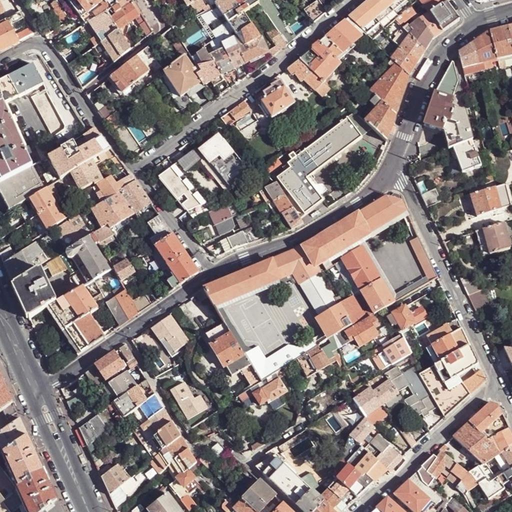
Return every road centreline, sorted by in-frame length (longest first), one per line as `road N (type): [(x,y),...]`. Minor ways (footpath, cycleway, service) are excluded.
road 1 (residential): [(132,172),(350,0)]
road 2 (residential): [(496,383),(393,166)]
road 3 (tertiary): [(393,166),(295,241),(211,273)]
road 4 (tertiary): [(393,166),(444,50),(473,23)]
road 5 (residential): [(124,335),(194,451)]
road 6 (residential): [(132,172),(211,273)]
road 7 (secondary): [(89,511),(38,395)]
